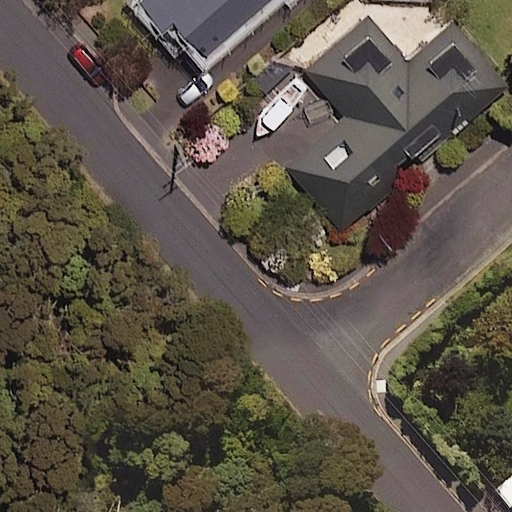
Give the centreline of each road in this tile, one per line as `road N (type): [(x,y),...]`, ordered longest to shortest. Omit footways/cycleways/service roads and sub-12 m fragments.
road 1 (unclassified): [(0,27),(300,368)]
road 2 (residential): [(300,368),(511,187)]
road 3 (unclassified): [(300,368),(427,511)]
